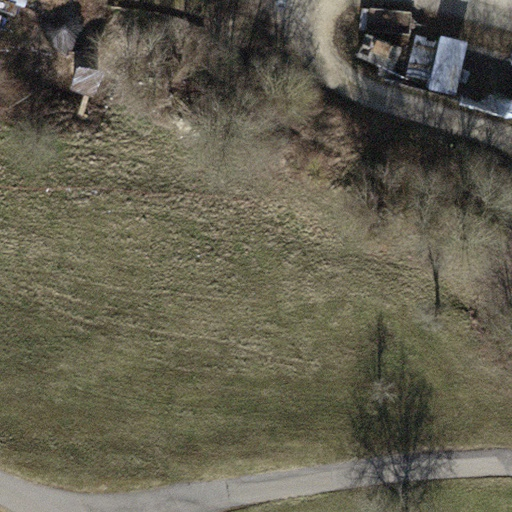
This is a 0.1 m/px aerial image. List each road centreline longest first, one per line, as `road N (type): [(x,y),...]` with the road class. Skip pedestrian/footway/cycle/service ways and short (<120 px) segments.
road 1 (track): [(175,511),(208,500),(511,467)]
road 2 (track): [(294,0),(347,78),(511,147)]
road 3 (track): [(319,0),(511,22)]
